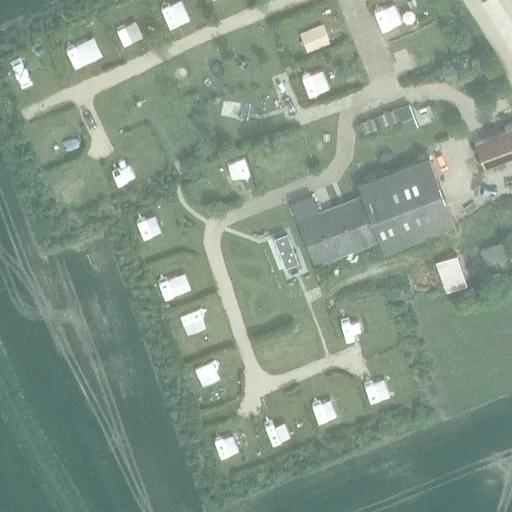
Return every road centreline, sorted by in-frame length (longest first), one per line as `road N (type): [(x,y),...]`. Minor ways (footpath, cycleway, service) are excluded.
road 1 (unknown): [(511,94),(470,104),(388,86),(356,97),(334,170),(243,200),(213,223),(211,261),(252,368),(279,376),(364,353)]
road 2 (unknown): [(388,86),(342,19),(318,1),(286,2),(201,33),(71,100)]
road 3 (unknown): [(470,104),(457,126),(460,171),(479,182),(511,179)]
